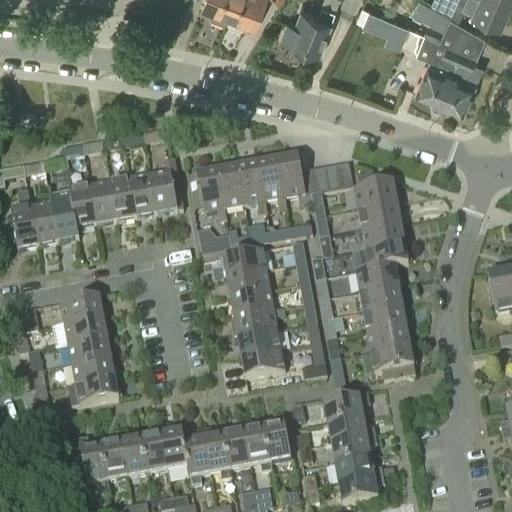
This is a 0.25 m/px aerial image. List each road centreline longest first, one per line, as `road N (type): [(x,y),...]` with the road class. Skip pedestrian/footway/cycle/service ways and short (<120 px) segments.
road 1 (residential): [(485,166),(201,80),(0,52)]
road 2 (residential): [(464,511),(447,316),(451,271),(485,166)]
road 3 (residential): [(180,379),(161,275),(0,302)]
